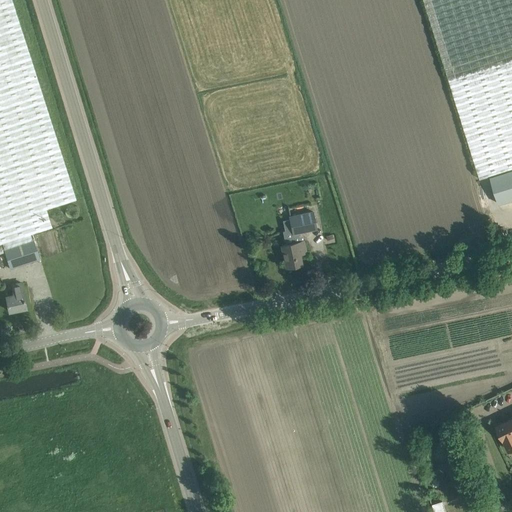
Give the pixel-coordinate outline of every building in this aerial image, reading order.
[(0,0),(0,243),(2,243),(31,234),(52,227),(46,208),(76,199),(11,0),(0,0)] [(511,0),(424,0),(480,179),(488,176),(511,169),(511,0)] [(511,169),(488,176),(496,203),(511,197),(511,169)] [(295,242),(294,233),(315,229),(312,213),(289,218),(291,230),(283,232),(285,244),(281,245),(286,267),(302,264),(299,253),(303,253),(306,253),(303,240),(295,242)] [(2,243),(10,268),(40,259),(33,239),(33,240),(31,234),(2,243)] [(6,296),(7,301),(9,311),(26,307),(21,283),(12,284),(14,294),(6,296)] [(511,418),(496,426),(503,439),(504,439),(509,450),(511,448),(511,418)] [(445,511),(442,501),(432,505),(434,511),(445,511)]
